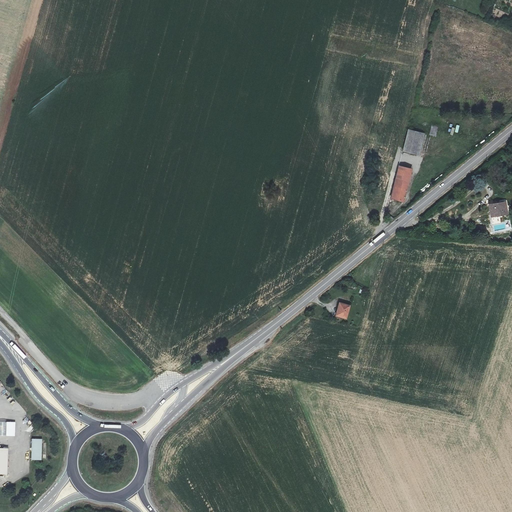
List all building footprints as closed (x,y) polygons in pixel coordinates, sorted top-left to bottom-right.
[(451,128),(451,130),(447,129),(446,134),(457,136),(459,129),(451,128)] [(408,131),(403,151),(409,153),(416,154),(421,134),(408,131)] [(391,206),(392,200),(394,201),(394,199),(403,202),(411,169),(398,166),(388,205),(391,206)] [(505,202),(489,205),(491,217),(507,214),(505,202)] [(336,316),(346,318),(348,307),(339,304),(336,316)] [(41,439),(32,439),(32,460),(41,460),(41,439)]
